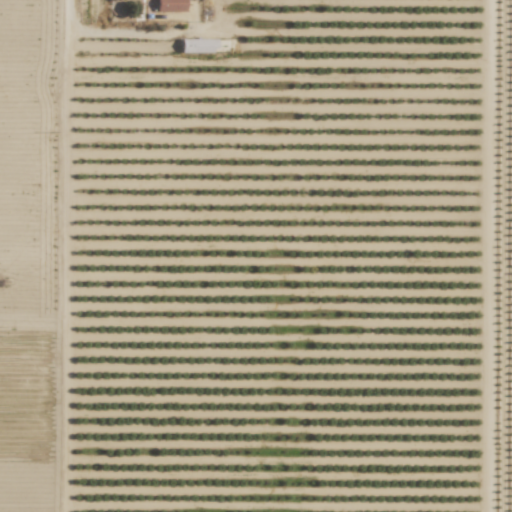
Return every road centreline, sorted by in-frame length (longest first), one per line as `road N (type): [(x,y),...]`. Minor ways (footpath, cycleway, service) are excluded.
road 1 (track): [(65,0),(63,511)]
road 2 (track): [(65,25),(216,23)]
